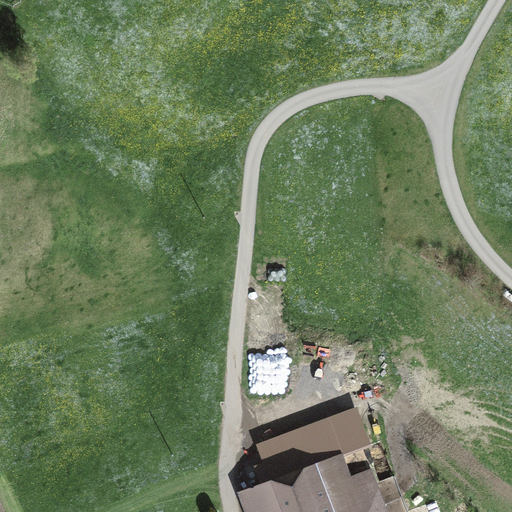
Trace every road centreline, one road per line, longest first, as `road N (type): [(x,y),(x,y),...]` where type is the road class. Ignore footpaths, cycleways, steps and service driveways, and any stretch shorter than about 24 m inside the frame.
road 1 (track): [(448,90),(338,90),(281,114),(259,143),(227,484),(232,511)]
road 2 (track): [(498,0),(448,90),(440,137),(466,226),(511,279)]
